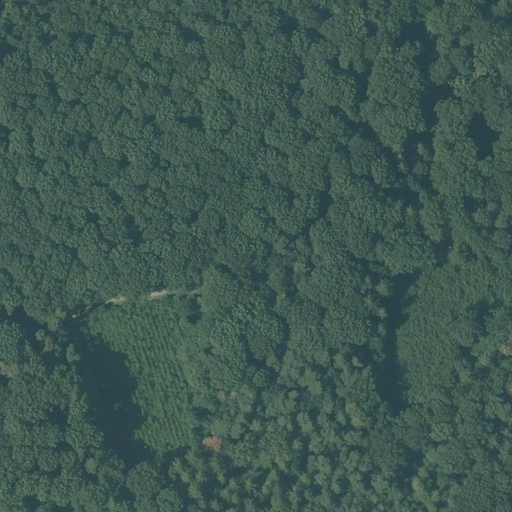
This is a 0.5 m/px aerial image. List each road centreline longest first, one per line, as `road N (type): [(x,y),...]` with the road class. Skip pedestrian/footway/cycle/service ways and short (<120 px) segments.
road 1 (track): [(511,246),(206,281),(70,310)]
road 2 (track): [(0,107),(142,511)]
road 3 (track): [(0,52),(168,37),(384,0)]
road 4 (track): [(453,257),(410,0)]
